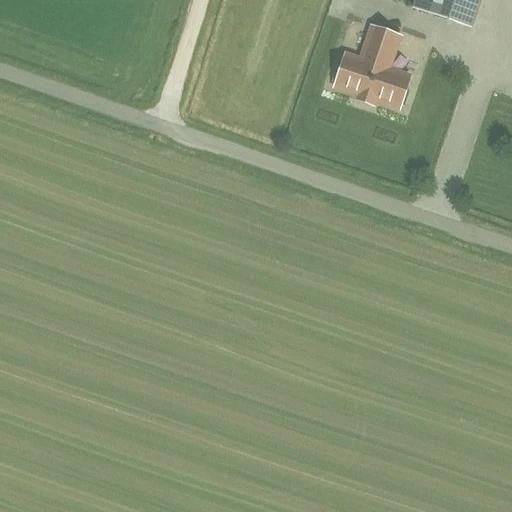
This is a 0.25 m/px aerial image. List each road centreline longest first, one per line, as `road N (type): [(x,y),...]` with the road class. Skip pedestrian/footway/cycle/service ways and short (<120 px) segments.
road 1 (unclassified): [(511,245),(0,70)]
road 2 (unknown): [(411,210),(445,111),(488,83),(511,79)]
road 3 (track): [(200,0),(162,125)]
